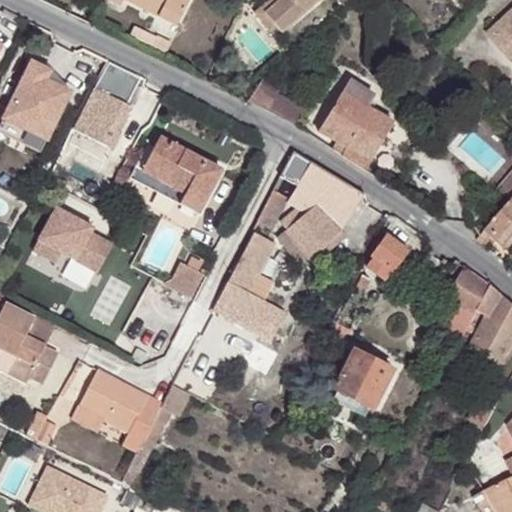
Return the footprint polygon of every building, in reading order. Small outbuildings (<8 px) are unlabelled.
[(135,0),(178,20),(188,0),(135,0)] [(270,26),(276,20),(267,8),(275,0),(268,0),(258,8),(270,26)] [(282,28),(316,0),(275,0),(267,8),(276,20),(282,28)] [(511,12),(497,26),(511,42),(511,12)] [(109,60),(90,50),(79,71),(98,81),(109,60)] [(143,77),(109,60),(98,81),(74,126),(110,145),(143,77)] [(6,119),(47,139),(70,92),(48,81),(53,72),(33,62),(6,119)] [(375,95),(350,80),(343,92),(368,108),(375,95)] [(255,83),(246,101),(295,124),(304,106),(255,83)] [(342,156),(366,172),(394,123),(368,108),(343,92),(320,132),(347,147),(342,156)] [(41,152),(47,139),(6,119),(0,132),(41,152)] [(160,137),(142,170),(185,194),(179,205),(198,215),(222,171),(160,137)] [(313,165),(293,152),(280,177),(301,189),(313,165)] [(364,195),(313,165),(301,189),(295,202),(305,208),(312,202),(318,205),(342,230),(364,195)] [(185,194),(142,170),(137,181),(179,205),(185,194)] [(511,178),(490,205),(502,214),(511,201),(511,178)] [(288,199),(274,191),(258,223),(272,230),(288,199)] [(511,201),(502,214),(478,242),(485,248),(494,238),(507,249),(511,243),(511,201)] [(310,259),(342,230),(318,205),(312,202),(305,208),(283,227),(310,259)] [(96,228),(59,208),(35,250),(60,263),(65,254),(100,273),(115,245),(93,233),(96,228)] [(258,223),(238,260),(256,269),(275,231),(272,230),(258,223)] [(391,274),(407,254),(387,239),(386,240),(371,259),(373,261),(366,270),(383,283),(390,274),(391,274)] [(172,280),(164,281),(194,295),(204,274),(197,271),(202,263),(192,258),(187,266),(181,262),(172,280)] [(256,269),(238,260),(218,299),(255,319),(276,279),(256,269)] [(492,288),(468,271),(449,307),(467,317),(456,336),(454,335),(451,341),(460,346),(462,342),(477,314),(492,288)] [(358,304),(371,280),(362,276),(351,299),(358,304)] [(511,306),(492,288),(477,314),(487,320),(471,351),(503,368),(511,351),(511,306)] [(46,349),(46,346),(27,335),(35,319),(0,300),(0,351),(14,359),(4,375),(26,386),(29,379),(43,386),(58,355),(46,349)] [(27,335),(46,346),(55,329),(35,319),(27,335)] [(462,342),(460,346),(451,361),(457,364),(468,345),(462,342)] [(14,359),(0,351),(0,373),(4,375),(14,359)] [(498,378),(503,368),(471,351),(466,360),(498,378)] [(393,375),(379,367),(369,362),(354,354),(333,392),(372,413),(393,375)] [(369,362),(379,367),(382,361),(372,356),(369,362)] [(141,448),(164,403),(99,372),(80,409),(102,420),(134,436),(128,447),(139,452),(141,448)] [(174,385),(173,386),(164,403),(141,448),(150,454),(172,413),(175,415),(187,392),(174,385)] [(486,430),(500,405),(485,396),(471,422),(486,430)] [(102,420),(80,409),(73,422),(95,434),(102,420)] [(32,442),(43,421),(31,416),(21,436),(32,442)] [(32,442),(44,448),(55,427),(44,421),(43,421),(32,442)] [(476,448),(486,430),(471,422),(462,441),(476,448)] [(101,511),(108,499),(48,469),(30,506),(42,511),(101,511)] [(511,511),(511,481),(493,487),(494,488),(509,511),(511,511)] [(373,500),(375,496),(356,486),(353,493),(372,502),(373,500)] [(509,511),(494,488),(482,496),(493,511),(509,511)] [(373,500),(372,502),(365,511),(385,511),(388,508),(373,500)]
